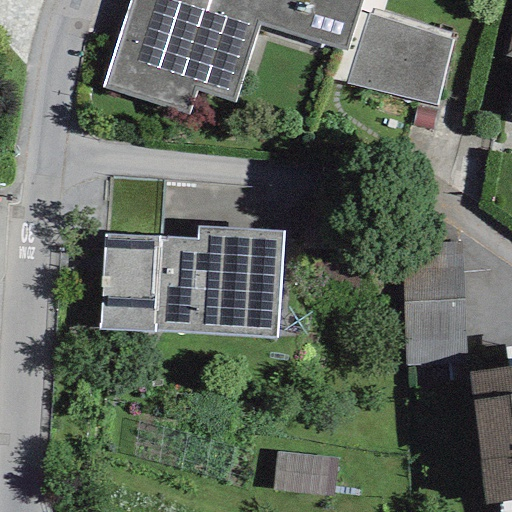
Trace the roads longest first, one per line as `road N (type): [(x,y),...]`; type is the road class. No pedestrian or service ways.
road 1 (residential): [(39,157),(382,182),(422,194),(511,252)]
road 2 (residential): [(39,157),(12,511)]
road 3 (residential): [(75,0),(39,157)]
